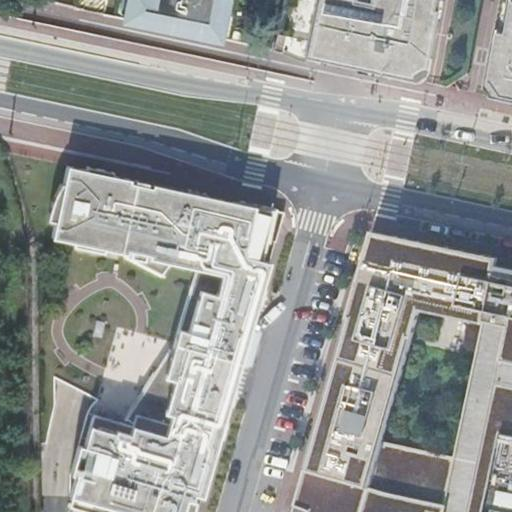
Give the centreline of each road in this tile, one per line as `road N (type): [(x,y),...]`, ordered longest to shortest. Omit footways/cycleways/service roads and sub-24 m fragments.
road 1 (primary): [(347,106),(189,84),(0,44)]
road 2 (unclassified): [(234,511),(325,183)]
road 3 (primary): [(0,100),(168,136),(325,183)]
road 4 (primary): [(325,183),(511,223)]
road 5 (primary): [(511,138),(347,106)]
